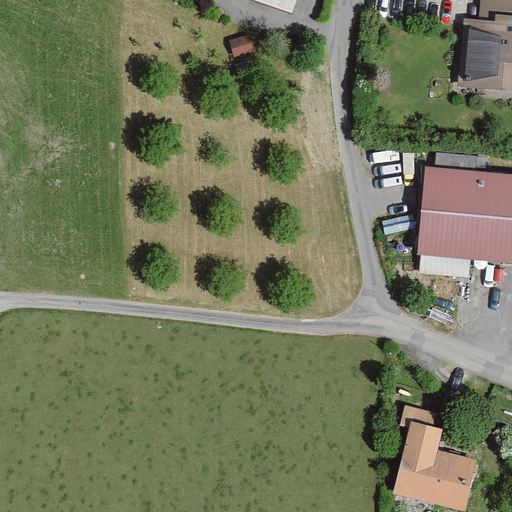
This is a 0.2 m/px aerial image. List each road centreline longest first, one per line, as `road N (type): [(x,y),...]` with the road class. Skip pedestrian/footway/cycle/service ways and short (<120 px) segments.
road 1 (unclassified): [(369,318),(298,327),(0,302)]
road 2 (unclassified): [(369,318),(374,289),(334,30),(342,0)]
road 3 (unclassified): [(511,373),(369,318)]
